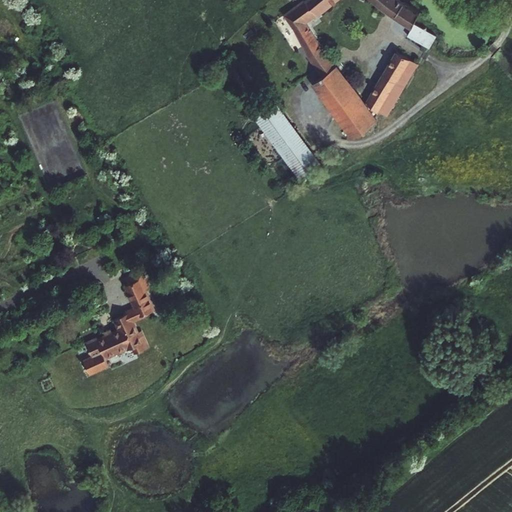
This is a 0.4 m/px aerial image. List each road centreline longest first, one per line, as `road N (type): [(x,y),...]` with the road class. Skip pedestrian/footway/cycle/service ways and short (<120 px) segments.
road 1 (track): [(306,114),(342,145),(366,145),(449,85),(511,15)]
road 2 (track): [(362,511),(511,396)]
